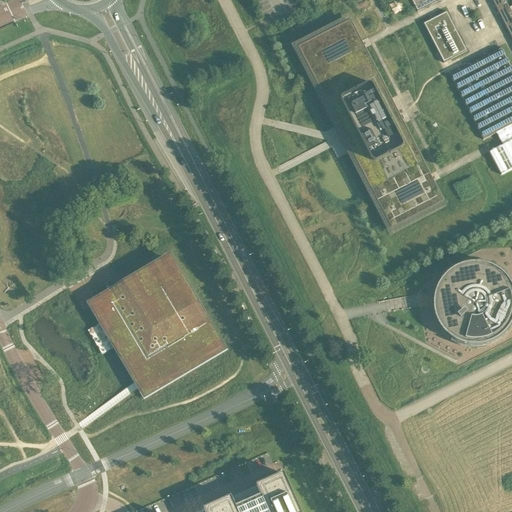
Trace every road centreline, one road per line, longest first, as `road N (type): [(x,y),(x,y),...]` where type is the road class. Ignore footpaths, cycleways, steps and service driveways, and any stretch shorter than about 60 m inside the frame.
road 1 (primary): [(368,511),(101,5)]
road 2 (unclassified): [(433,511),(258,158),(259,67),(225,0)]
road 3 (unclassified): [(0,328),(83,473),(81,511)]
